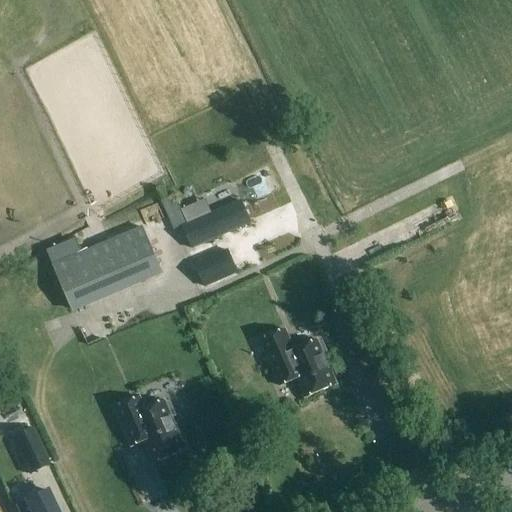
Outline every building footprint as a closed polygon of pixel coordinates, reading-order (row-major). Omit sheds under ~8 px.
[(241,202),(181,227),(191,251),(251,225),(241,202)] [(53,266),(73,311),(161,273),(142,228),(81,254),(53,266)] [(76,242),(48,254),(53,266),(81,254),(76,242)] [(204,289),(238,274),(228,250),(193,265),(204,289)] [(0,302),(8,318),(37,306),(42,317),(58,310),(47,282),(0,302)] [(285,331),(260,341),(280,387),(298,380),(306,399),(336,385),(325,358),(329,356),(322,342),(318,344),(317,341),(294,352),(285,331)] [(140,398),(115,409),(132,448),(144,442),(154,465),(186,451),(172,418),(175,417),(170,403),(166,405),(164,402),(145,410),(140,398)] [(28,476),(50,466),(32,428),(10,439),(28,476)] [(24,502),(14,507),(16,511),(56,511),(54,506),(47,491),(25,502),(24,502)]
